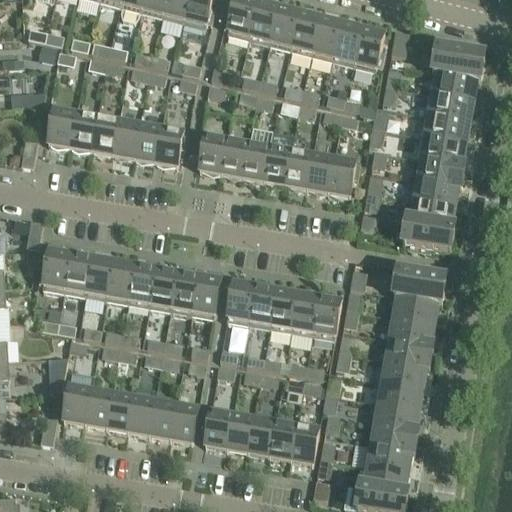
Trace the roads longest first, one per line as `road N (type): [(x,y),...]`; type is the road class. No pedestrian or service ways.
road 1 (residential): [(479,283),(0,198)]
road 2 (residential): [(440,511),(479,283)]
road 3 (residential): [(221,511),(0,471)]
road 4 (residential): [(479,283),(511,101)]
